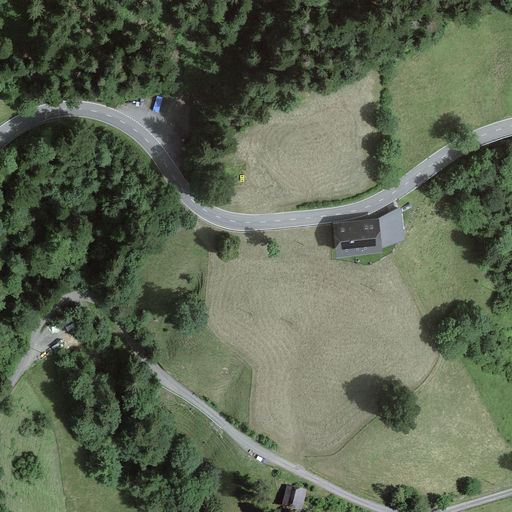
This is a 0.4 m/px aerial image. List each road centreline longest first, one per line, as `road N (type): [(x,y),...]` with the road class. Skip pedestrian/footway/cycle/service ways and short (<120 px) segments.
road 1 (tertiary): [(0,138),(47,111),(101,112),(148,142),(199,206),(258,222),(375,203),(456,149),(511,126)]
road 2 (residential): [(394,511),(244,440),(163,380),(90,298),(47,311),(0,395)]
